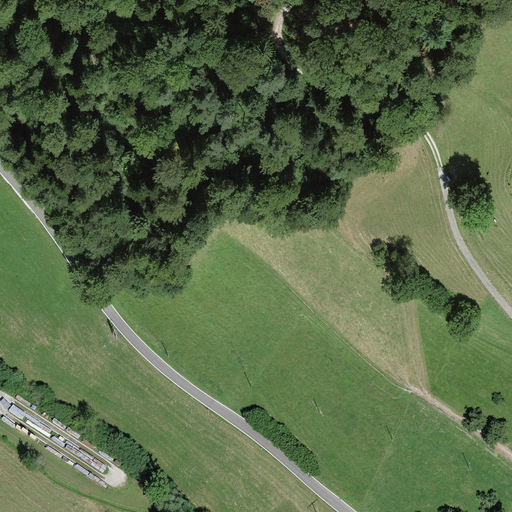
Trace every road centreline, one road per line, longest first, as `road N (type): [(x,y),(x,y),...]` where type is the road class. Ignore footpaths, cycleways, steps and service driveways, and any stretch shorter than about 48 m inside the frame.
road 1 (tertiary): [(0,166),(152,358),(345,511)]
road 2 (track): [(293,0),(278,15),(281,58),(406,115),(426,134),(445,192)]
